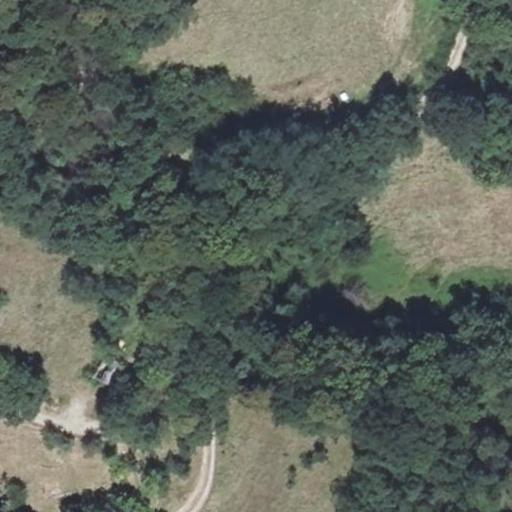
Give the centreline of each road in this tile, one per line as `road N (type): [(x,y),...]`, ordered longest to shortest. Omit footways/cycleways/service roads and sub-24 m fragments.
road 1 (track): [(471,0),(420,105),(385,132),(344,158),(231,174),(176,212),(161,266),(171,354),(149,400),(119,424),(69,426),(0,402)]
road 2 (track): [(191,511),(207,487),(211,431),(193,364),(171,338)]
